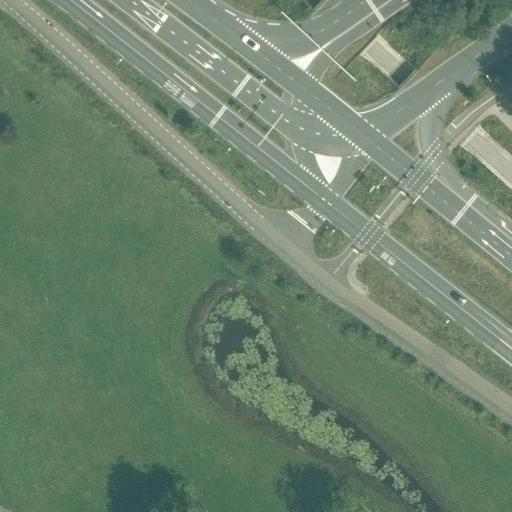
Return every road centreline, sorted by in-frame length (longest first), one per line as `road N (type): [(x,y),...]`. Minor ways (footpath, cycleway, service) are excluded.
road 1 (unclassified): [(286,244),(11,0)]
road 2 (secondary): [(68,0),(306,186)]
road 3 (unclassified): [(511,412),(286,244)]
road 4 (secondary): [(325,201),(511,347)]
road 5 (primary): [(127,0),(304,128)]
